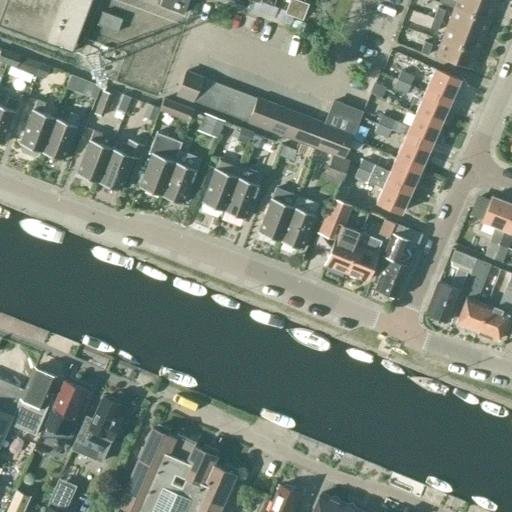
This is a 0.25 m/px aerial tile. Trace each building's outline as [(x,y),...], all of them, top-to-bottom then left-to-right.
[(4,0),(0,12),(0,25),(72,53),(92,0),(4,0)] [(187,0),(160,0),(159,5),(183,14),(187,0)] [(296,0),(288,0),(288,1),(283,13),(301,20),(307,4),(296,0)] [(439,0),(439,2),(453,7),(488,21),(496,0),(439,0)] [(437,7),(432,17),(440,20),(444,9),(437,7)] [(453,7),(447,23),(483,36),(488,21),(453,7)] [(116,32),(121,19),(101,11),(96,25),(116,32)] [(432,17),(428,28),(436,31),(440,20),(432,17)] [(447,23),(441,38),(477,52),(483,36),(447,23)] [(441,38),(435,55),(470,68),(477,52),(441,38)] [(427,54),(431,43),(424,41),(419,51),(427,54)] [(0,61),(5,64),(9,52),(0,48),(0,61)] [(9,52),(5,64),(15,68),(19,55),(9,52)] [(434,68),(424,91),(448,101),(458,79),(434,68)] [(400,70),(396,79),(409,84),(412,76),(400,70)] [(191,100),(200,76),(185,71),(176,94),(191,100)] [(202,104),(211,81),(200,76),(191,100),(202,104)] [(409,84),(396,79),(392,87),(405,93),(409,84)] [(223,85),(211,81),(202,104),(214,108),(223,85)] [(234,89),(223,85),(214,108),(225,113),(234,89)] [(245,94),(234,89),(225,113),(236,117),(245,94)] [(111,94),(102,91),(93,113),(102,116),(111,94)] [(448,101),(424,91),(414,113),(438,123),(448,101)] [(130,97),(122,94),(113,116),(121,119),(130,97)] [(256,98),(245,94),(236,117),(247,121),(256,98)] [(4,107),(0,105),(0,141),(12,110),(16,100),(7,97),(4,107)] [(268,102),(256,98),(247,121),(258,126),(268,102)] [(37,150),(40,151),(53,117),(40,112),(44,102),(36,99),(32,109),(19,143),(21,144),(20,148),(21,151),(32,155),(36,154),(37,150)] [(174,104),(163,100),(159,110),(170,114),(174,104)] [(323,177),(330,180),(334,181),(343,158),(342,157),(350,133),(359,110),(332,100),(323,123),(324,123),(315,147),(332,153),(323,177)] [(279,106),(268,102),(258,126),(270,130),(279,106)] [(158,108),(147,104),(142,117),(153,121),(158,108)] [(290,111),(279,106),(270,130),(281,134),(290,111)] [(301,115),(290,111),(281,134),(292,138),(301,115)] [(53,117),(40,151),(62,160),(75,125),(74,125),(78,115),(70,112),(66,122),(53,117)] [(438,123),(414,113),(408,126),(380,114),(377,123),(378,123),(390,128),(428,145),(438,123)] [(223,121),(203,114),(197,130),(217,138),(223,121)] [(313,119),(301,115),(292,138),(303,143),(313,119)] [(303,143),(315,147),(324,123),(323,123),(313,119),(303,143)] [(378,123),(375,131),(387,136),(390,128),(378,123)] [(97,182),(110,147),(97,142),(101,133),(93,130),(89,139),(76,174),(97,182)] [(419,167),(428,145),(404,135),(395,157),(419,167)] [(123,152),(110,147),(97,182),(119,190),(131,156),(137,158),(142,144),(128,139),(123,152)] [(160,195),(173,161),(173,160),(177,150),(164,146),(156,143),(152,153),(151,152),(139,187),(160,195)] [(186,165),(173,161),(160,195),(181,203),(195,169),(194,169),(198,159),(190,156),(186,165)] [(419,167),(395,157),(389,171),(361,158),(357,167),(409,190),(419,167)] [(222,210),(239,166),(218,158),(214,168),(201,202),(222,210)] [(260,174),(239,166),(222,210),(244,218),(257,184),(260,174)] [(399,212),(409,190),(357,167),(354,175),(381,188),(375,202),(399,212)] [(257,232),(279,240),(292,205),(290,205),(284,203),(279,201),(283,191),(275,188),(271,198),(270,198),(257,232)] [(502,229),(511,203),(489,194),(479,220),(502,229)] [(292,205),(279,240),(300,248),(313,214),(317,204),(294,195),(290,205),(292,205)] [(344,272),(359,233),(343,226),(351,205),(330,196),(316,232),(334,239),(324,264),(344,272)] [(511,233),(511,203),(502,229),(511,233)] [(378,234),(387,237),(393,222),(384,218),(378,234)] [(393,222),(387,237),(389,238),(381,256),(384,257),(386,258),(373,288),(383,292),(384,295),(389,298),(393,296),(396,297),(408,266),(396,261),(405,238),(400,236),(404,227),(393,222)] [(359,233),(344,272),(364,280),(380,241),(359,233)] [(483,255),(492,258),(497,244),(488,241),(483,255)] [(497,244),(492,258),(501,261),(506,248),(497,244)] [(451,265),(456,268),(449,285),(437,280),(424,313),(426,313),(428,317),(435,319),(438,318),(446,321),(459,289),(466,272),(470,273),(476,259),(476,258),(453,250),(449,260),(450,261),(451,265)] [(488,264),(476,259),(470,273),(472,276),(465,296),(464,295),(454,324),(464,327),(467,331),(473,331),(475,332),(486,304),(475,300),(488,264)] [(511,273),(509,273),(496,308),(486,304),(475,332),(477,333),(481,336),(486,336),(496,340),(506,314),(509,315),(511,307),(511,273)] [(34,367),(25,389),(9,423),(36,434),(53,395),(49,393),(57,377),(34,367)] [(0,443),(9,423),(25,389),(0,378),(0,443)] [(87,390),(65,380),(45,424),(46,425),(41,437),(73,437),(79,422),(75,420),(76,417),(87,390)] [(107,398),(104,397),(94,420),(86,417),(75,444),(86,449),(93,430),(114,439),(119,426),(113,424),(121,404),(118,403),(117,400),(110,397),(107,398)] [(175,437),(153,427),(119,504),(121,505),(136,511),(220,511),(237,474),(214,464),(218,456),(195,446),(197,442),(177,433),(175,437)] [(293,511),(301,494),(293,490),(291,487),(286,484),(283,486),(280,485),(268,511),(293,511)] [(60,505),(66,490),(55,486),(49,501),(60,505)] [(338,511),(343,502),(340,501),(336,496),(331,497),(320,493),(312,511),(338,511)] [(15,494),(7,511),(24,511),(30,501),(15,494)] [(347,504),(343,502),(338,511),(365,511),(366,511),(355,508),(352,503),(347,504)]
